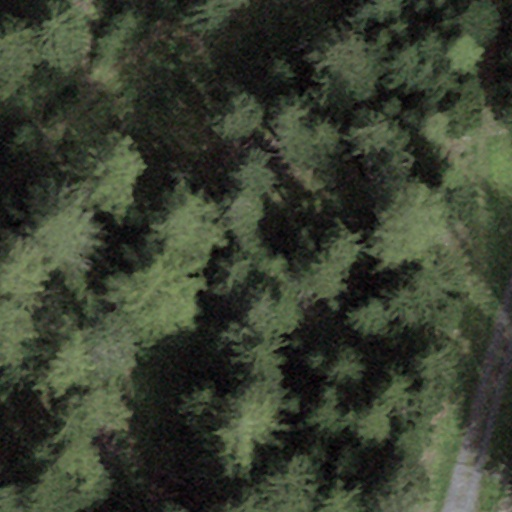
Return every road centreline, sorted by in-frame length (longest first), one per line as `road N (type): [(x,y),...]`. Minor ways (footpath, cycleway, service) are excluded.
road 1 (track): [(492,0),(476,141),(486,268),(504,355)]
road 2 (track): [(0,205),(84,106),(194,0)]
road 3 (track): [(511,331),(458,511)]
